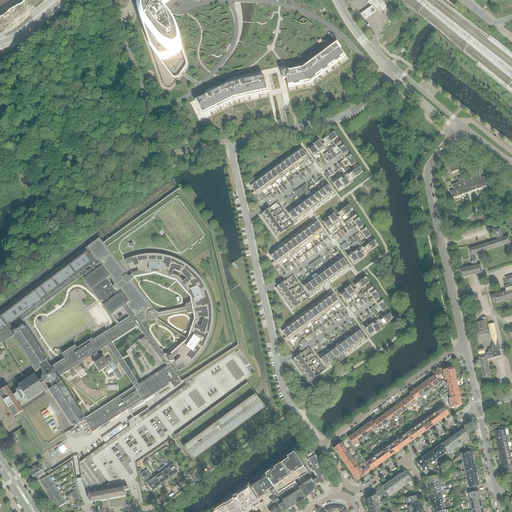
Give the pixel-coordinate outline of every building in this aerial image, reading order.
[(150,47),(158,69),(163,84),(166,86),(169,86),(172,84),(177,78),(181,72),(186,66),(181,51),(181,49),(177,37),(173,26),(172,25),(172,24),(171,23),(171,22),(170,21),(170,20),(169,19),(163,10),(162,9),(161,9),(160,8),(160,7),(162,5),(163,4),(167,0),(134,0),(134,1),(138,11),(143,25),(150,47)] [(386,7),(381,0),(369,0),(367,2),(370,6),(373,6),(376,10),(380,7),(382,10),(386,7)] [(372,8),(360,16),(364,21),(376,14),(372,8)] [(195,100),(190,103),(200,122),(204,120),(211,116),(212,116),(222,111),(223,111),(232,106),(233,106),(235,104),(245,102),(246,102),(256,100),(257,100),(268,97),(272,96),(282,94),(289,92),(306,89),(306,88),(311,87),(315,84),(321,80),(326,76),(331,73),(331,72),(338,67),(349,59),(346,56),(336,42),(335,41),(301,66),(288,69),(287,70),(284,70),(280,71),(279,67),(234,77),(205,91),(207,94),(195,100)] [(143,139),(151,137),(149,131),(141,134),(143,139)] [(325,142),(321,145),(324,149),(328,146),(326,145),(333,140),(337,137),(334,132),(323,140),(325,142)] [(313,144),(319,152),(324,149),(321,145),(318,140),(313,144)] [(340,141),(335,145),(341,152),(340,153),(342,156),(348,152),(340,141)] [(313,144),(307,148),(313,156),(319,152),(313,144)] [(39,156),(40,159),(42,158),(41,157),(47,154),(47,156),(49,155),(48,152),(50,151),(50,150),(48,150),(48,149),(47,149),(46,148),(44,147),(43,147),(41,147),(39,148),(38,149),(38,150),(38,151),(37,153),(38,154),(38,155),(36,156),(37,157),(39,156)] [(299,151),(297,153),(302,160),(307,157),(302,149),(299,151)] [(294,155),(293,156),(298,163),(302,160),(297,153),(297,152),(294,154),(294,155)] [(348,152),(342,156),(344,159),(345,158),(351,166),(356,162),(348,152)] [(290,158),(288,159),(293,167),(298,163),(293,156),(292,156),(289,158),(290,158)] [(454,162),(449,165),(452,173),(459,170),(462,177),(458,179),(460,182),(452,185),(454,190),(451,192),(451,193),(453,198),(489,185),(486,176),(481,178),(479,171),(473,173),(469,164),(466,166),(463,159),(460,161),(458,157),(453,159),(454,162)] [(285,161),(283,163),(289,170),(293,167),(288,159),(285,161)] [(280,165),(279,166),(284,173),(289,170),(283,163),(283,162),(280,164),(280,165)] [(276,168),(274,169),(279,177),(284,173),(279,166),(278,166),(275,168),(276,168)] [(347,173),(344,175),(346,179),(350,177),(352,180),(363,172),(359,167),(355,170),(348,174),(347,173)] [(271,172),(269,173),(275,180),(279,177),(274,169),(271,171),(271,172)] [(267,175),(265,176),(270,184),(275,180),(269,173),(269,172),(266,174),(267,175)] [(344,175),(338,179),(344,188),(345,188),(344,187),(349,184),(346,179),(344,175)] [(262,178),(260,180),(266,187),(270,184),(265,176),(264,176),(262,178)] [(257,182),(256,183),(261,190),(266,187),(260,180),(260,179),(257,181),(257,182)] [(338,179),(333,183),(339,191),(344,187),(344,188),(338,179)] [(255,182),(251,186),(255,191),(252,193),(259,203),(262,201),(257,193),(261,190),(256,183),(255,182)] [(328,185),(323,189),(328,196),(330,195),(331,195),(333,193),(328,185)] [(323,189),(318,192),(323,200),(325,198),(326,199),(328,196),(323,189)] [(318,192),(313,196),(318,203),(320,202),(321,202),(324,200),(323,200),(318,192)] [(313,196),(308,199),(314,207),(316,205),(316,206),(319,203),(318,203),(313,196)] [(308,199),(303,203),(309,210),(311,209),(314,207),(308,199)] [(303,203),(298,206),(304,214),(306,212),(306,213),(309,211),(309,210),(303,203)] [(340,215),(336,218),(339,222),(343,219),(342,218),(348,213),(352,210),(349,205),(338,213),(340,215)] [(298,206),(294,210),(299,217),(301,216),(304,214),(298,206)] [(262,213),(260,214),(262,216),(263,215),(265,218),(273,212),(269,208),(265,211),(262,213)] [(294,210),(289,213),(295,223),(298,221),(297,219),(299,218),(299,217),(294,210)] [(265,218),(264,219),(265,221),(267,220),(268,222),(276,217),(273,212),(265,218)] [(328,217),(334,226),(339,222),(336,218),(333,214),(328,217)] [(356,214),(351,218),(356,226),(355,227),(357,230),(363,225),(356,214)] [(268,222),(267,223),(268,225),(270,224),(271,227),(279,221),(276,217),(268,222)] [(328,218),(323,222),(328,230),(334,226),(328,217),(328,218)] [(271,227),(270,228),(272,230),(273,229),(274,231),(282,225),(279,221),(271,227)] [(314,225),(312,226),(318,233),(322,230),(317,223),(316,222),(314,224),(314,225)] [(274,231),(273,232),(275,234),(276,233),(278,235),(286,230),(282,225),(274,231)] [(309,228),(308,229),(313,237),(318,233),(312,226),(312,225),(309,228)] [(363,225),(357,230),(359,232),(360,231),(366,239),(371,235),(363,225)] [(491,234),(492,237),(493,237),(496,238),(496,240),(469,249),(471,255),(472,261),(470,262),(471,264),(473,263),(474,266),(459,269),(461,278),(482,273),(480,265),(477,265),(474,254),(504,244),(502,238),(499,228),(493,230),(493,231),(492,234),(491,234)] [(305,231),(303,233),(308,240),(313,237),(308,229),(307,229),(304,231),(305,231)] [(300,235),(298,236),(304,243),(308,240),(303,233),(303,232),(300,234),(300,235)] [(296,238),(294,239),(299,247),(304,243),(298,236),(298,235),(295,238),(296,238)] [(508,236),(502,238),(504,244),(510,243),(511,247),(507,249),(511,257),(511,256),(511,242),(510,243),(508,236)] [(21,399),(22,401),(24,401),(27,399),(28,402),(45,391),(40,384),(44,382),(45,383),(50,384),(53,388),(49,390),(72,426),(74,425),(75,427),(70,431),(71,433),(75,431),(77,434),(88,426),(92,432),(127,410),(143,400),(144,401),(169,384),(168,383),(178,376),(176,373),(175,370),(170,364),(169,361),(174,362),(179,371),(182,369),(187,366),(191,363),(195,359),(199,355),(202,351),(205,346),(208,341),(210,336),(210,335),(212,329),(213,324),(213,318),(213,313),(213,308),(212,302),(211,297),(210,294),(208,289),(205,284),(202,280),(199,275),(195,271),(191,268),(186,264),(182,262),(178,259),(172,257),(167,256),(162,254),(156,254),(151,254),(145,254),(140,255),(135,256),(130,258),(125,260),(133,277),(129,278),(118,263),(111,254),(106,247),(104,244),(100,239),(99,238),(87,247),(0,312),(0,344),(13,336),(36,371),(40,369),(43,372),(42,378),(42,379),(38,381),(34,375),(18,385),(19,388),(16,389),(16,392),(17,393),(13,395),(7,386),(0,390),(0,394),(4,400),(3,401),(8,408),(9,407),(14,416),(23,411),(17,402),(21,399)] [(291,241),(289,243),(295,250),(299,247),(294,239),(293,239),(291,241)] [(362,246),(359,249),(362,253),(365,250),(367,253),(378,245),(374,240),(370,243),(363,248),(362,246)] [(286,245),(285,246),(290,253),(295,250),(289,243),(289,242),(286,244),(286,245)] [(282,248),(280,249),(285,257),(290,253),(285,246),(284,246),(281,248),(282,248)] [(277,251),(275,253),(281,260),(285,257),(280,249),(277,251)] [(359,249),(353,253),(360,261),(359,260),(365,257),(362,253),(359,249)] [(275,252),(270,256),(274,261),(272,263),(279,273),(282,271),(276,263),(281,260),(275,253),(275,252)] [(353,253),(348,257),(354,265),(359,261),(360,261),(353,253)] [(343,258),(338,262),(343,269),(345,268),(346,268),(349,266),(343,258)] [(338,262),(333,265),(338,273),(340,271),(341,272),(344,270),(343,269),(338,262)] [(333,265),(328,269),(334,276),(336,275),(339,273),(338,273),(333,265)] [(328,269),(323,272),(329,280),(331,278),(331,279),(334,277),(334,276),(328,269)] [(323,272),(318,276),(324,283),(326,282),(329,280),(323,272)] [(511,275),(506,277),(507,283),(509,283),(510,285),(505,286),(507,291),(491,295),(492,301),(495,300),(496,303),(506,300),(506,302),(510,301),(509,299),(511,298),(511,275)] [(318,276),(314,279),(319,287),(321,286),(324,284),(324,283),(318,276)] [(356,294),(359,291),(358,290),(365,285),(369,282),(365,277),(355,285),(356,288),(353,290),(356,294)] [(314,279),(309,283),(314,290),(316,289),(319,287),(314,279)] [(277,286),(275,287),(277,290),(278,289),(280,291),(288,285),(284,281),(280,284),(277,286)] [(309,283),(304,287),(310,296),(313,294),(312,293),(314,291),(314,290),(309,283)] [(280,291),(279,292),(280,294),(282,293),(283,295),(291,290),(288,285),(280,291)] [(356,294),(353,290),(350,286),(345,290),(345,289),(344,289),(351,298),(356,294)] [(373,302),(380,297),(372,286),(367,290),(373,298),(371,299),(373,302)] [(351,298),(344,289),(344,290),(345,290),(339,294),(345,302),(351,298)] [(283,295),(282,296),(283,299),(285,298),(286,300),(294,294),(291,290),(283,295)] [(286,300),(285,301),(287,303),(288,302),(290,304),(297,299),(294,294),(286,300)] [(329,298),(334,306),(339,302),(333,294),(330,296),(331,297),(329,298)] [(388,308),(380,297),(373,302),(375,305),(377,304),(383,311),(388,308)] [(334,306),(329,298),(328,298),(326,300),(324,301),(330,309),(334,306)] [(290,304),(288,305),(290,307),(291,306),(293,309),(301,303),(297,299),(290,304)] [(325,312),(330,309),(324,301),(321,303),(321,304),(320,305),(325,312)] [(320,316),(325,312),(320,305),(319,304),(316,306),(317,307),(315,308),(320,316)] [(316,319),(320,316),(315,308),(312,310),(310,312),(316,319)] [(306,315),(311,322),(316,319),(310,312),(310,311),(307,313),(308,314),(306,315)] [(379,318),(375,321),(378,325),(382,322),(383,325),(394,317),(391,312),(387,315),(380,320),(379,318)] [(301,318),(306,326),(311,322),(306,315),(305,314),(303,316),(303,317),(301,318)] [(479,357),(484,379),(491,377),(488,362),(489,362),(488,360),(502,356),(500,350),(501,350),(497,337),(497,335),(494,324),(488,326),(489,330),(487,330),(485,321),(486,321),(485,316),(481,317),(482,321),(477,322),(479,333),(482,332),(482,333),(490,334),(492,334),(492,336),(493,338),(493,339),(490,350),(489,349),(488,353),(485,354),(484,349),(478,350),(479,355),(480,355),(480,356),(479,357)] [(301,318),(298,320),(297,322),(302,329),(306,326),(301,318)] [(302,329),(297,322),(296,321),(293,323),(294,324),(292,325),(297,332),(302,329)] [(378,325),(375,321),(370,325),(376,333),(381,329),(378,325)] [(297,332),(292,325),(292,324),(289,326),(289,327),(287,328),(293,336),(297,332)] [(376,333),(370,325),(365,329),(370,337),(376,333)] [(293,336),(287,328),(282,331),(286,337),(284,339),(290,348),(294,346),(288,339),(293,336)] [(354,334),(360,342),(362,340),(365,338),(359,330),(354,334)] [(355,345),(357,344),(360,342),(354,334),(350,337),(355,345)] [(345,341),(350,349),(352,347),(355,345),(350,337),(345,341)] [(345,352),(347,351),(348,351),(350,349),(345,341),(340,345),(345,352)] [(335,348),(340,356),(342,354),(343,355),(346,352),(345,352),(340,345),(335,348)] [(336,359),(338,358),(341,356),(340,356),(335,348),(330,352),(336,359)] [(336,359),(330,352),(325,355),(331,363),(333,361),(333,362),(336,359)] [(301,353),(296,356),(293,359),(292,360),(294,362),(295,361),(297,363),(304,358),(301,353)] [(331,363),(325,355),(320,359),(327,368),(330,366),(328,365),(331,363)] [(308,362),(304,358),(297,363),(295,364),(297,366),(298,365),(300,368),(308,362)] [(308,362),(300,368),(298,369),(300,371),(301,370),(303,372),(311,366),(308,362)] [(306,376),(314,371),(311,366),(303,372),(302,373),(303,375),(305,374),(306,376)] [(455,378),(453,369),(451,370),(451,368),(446,369),(445,368),(434,375),(436,378),(443,372),(445,380),(455,378)] [(314,371),(306,376),(305,377),(306,380),(308,379),(310,381),(317,375),(314,371)] [(433,376),(429,379),(434,387),(439,384),(433,376)] [(445,380),(447,389),(457,387),(455,378),(445,380)] [(429,379),(424,383),(429,391),(434,387),(429,379)] [(424,383),(419,386),(425,394),(429,391),(424,383)] [(419,386),(414,390),(420,398),(425,394),(419,386)] [(459,396),(457,387),(447,389),(449,398),(459,396)] [(410,393),(411,395),(415,401),(420,398),(414,390),(410,393)] [(203,452),(210,448),(265,407),(263,405),(255,394),(205,431),(183,447),(191,458),(193,460),(203,452)] [(411,395),(406,398),(411,406),(416,402),(415,401),(411,395)] [(445,400),(442,396),(441,397),(440,397),(438,398),(445,407),(448,405),(446,404),(443,401),(445,400)] [(461,404),(459,396),(449,398),(451,408),(459,406),(459,405),(461,404)] [(406,398),(401,402),(406,409),(411,406),(406,398)] [(401,402),(397,405),(402,412),(406,409),(401,402)] [(397,405),(392,409),(397,416),(402,412),(397,405)] [(441,420),(449,414),(442,406),(435,412),(441,420)] [(392,409),(387,412),(393,419),(397,416),(392,409)] [(387,412),(383,416),(388,423),(393,419),(387,412)] [(435,412),(427,417),(433,426),(441,420),(435,412)] [(383,416),(378,419),(383,426),(388,423),(383,416)] [(427,417),(419,423),(425,431),(433,426),(427,417)] [(373,423),(377,429),(378,430),(383,426),(378,419),(373,423)] [(373,432),(377,429),(373,423),(372,421),(367,424),(373,432)] [(419,423),(412,428),(418,437),(425,431),(419,423)] [(107,435),(109,437),(104,441),(105,443),(128,427),(126,424),(123,427),(121,424),(107,435)] [(367,424),(362,428),(368,435),(373,432),(367,424)] [(362,428),(358,431),(363,439),(368,435),(362,428)] [(410,442),(418,437),(412,428),(404,434),(410,442)] [(452,437),(458,446),(469,438),(466,434),(467,434),(464,429),(463,430),(462,429),(452,437)] [(505,429),(495,431),(497,437),(507,435),(505,429)] [(359,442),(363,439),(358,431),(353,435),(359,442)] [(410,442),(404,434),(396,440),(402,448),(410,442)] [(354,446),(359,442),(353,435),(348,438),(354,446)] [(507,435),(497,437),(498,443),(508,441),(507,435)] [(445,442),(441,445),(447,453),(458,446),(452,437),(445,442)] [(396,440),(389,445),(395,454),(402,448),(396,440)] [(508,441),(498,443),(499,449),(509,447),(508,441)] [(334,450),(339,456),(348,450),(342,443),(335,448),(334,450)] [(54,449),(58,456),(67,450),(64,444),(54,449)] [(441,444),(434,449),(440,457),(447,453),(441,445),(441,444)] [(389,445),(381,451),(387,459),(395,454),(389,445)] [(319,463),(308,448),(301,452),(307,461),(308,461),(312,467),(311,468),(310,470),(312,472),(313,472),(317,478),(313,481),(316,485),(319,483),(320,485),(328,481),(317,464),(319,463)] [(434,449),(428,454),(434,462),(440,457),(434,449)] [(353,458),(348,450),(339,456),(345,464),(353,458)] [(379,465),(387,459),(381,451),(373,456),(379,465)] [(472,456),(473,456),(472,452),(461,454),(465,471),(475,468),(474,464),(472,456)] [(510,453),(500,455),(502,461),(511,459),(510,453)] [(303,466),(294,454),(264,474),(273,487),(281,481),(283,479),(283,480),(294,473),(294,472),(296,471),(303,466)] [(427,467),(434,462),(428,454),(421,458),(423,460),(417,464),(423,472),(428,468),(427,467)] [(372,470),(379,465),(373,456),(365,462),(372,470)] [(359,466),(353,458),(345,464),(350,472),(359,466)] [(365,468),(362,471),(365,475),(370,471),(361,458),(359,459),(362,463),(362,464),(365,468)] [(167,465),(174,475),(179,472),(174,466),(176,464),(173,460),(167,465)] [(28,471),(36,482),(46,475),(39,464),(32,468),(28,471)] [(511,470),(511,464),(503,467),(504,473),(511,470)] [(170,478),(174,475),(167,465),(165,466),(167,468),(164,470),(170,478)] [(293,483),(295,482),(294,480),(297,478),(301,484),(311,477),(303,466),(296,471),(294,472),(294,473),(283,480),(283,479),(281,481),(273,487),(277,493),(293,483)] [(365,475),(362,471),(359,466),(350,472),(356,480),(358,480),(365,475)] [(158,471),(166,482),(170,478),(164,470),(164,471),(162,468),(158,471)] [(476,473),(475,468),(465,471),(467,479),(464,480),(465,484),(468,483),(469,488),(470,487),(470,490),(477,488),(477,486),(479,485),(478,481),(477,481),(476,473)] [(157,488),(161,485),(155,477),(154,478),(147,469),(145,471),(157,488)] [(153,491),(157,488),(145,471),(142,473),(147,480),(145,481),(148,485),(145,487),(149,491),(151,489),(153,491)] [(155,477),(161,485),(166,482),(158,471),(157,472),(158,475),(155,477)] [(411,481),(405,472),(400,475),(407,484),(411,481)] [(431,477),(427,478),(428,483),(438,481),(437,475),(435,476),(434,473),(433,472),(431,474),(431,477)] [(40,481),(43,486),(54,479),(53,477),(51,479),(50,477),(52,475),(51,474),(40,481)] [(255,484),(251,487),(259,498),(266,493),(265,492),(272,487),(265,475),(254,483),(255,484)] [(389,497),(407,484),(400,475),(382,487),(386,493),(389,497)] [(318,489),(316,485),(313,481),(311,478),(303,484),(308,492),(313,489),(315,491),(318,489)] [(441,481),(438,481),(428,483),(430,489),(440,487),(439,483),(444,482),(444,478),(441,479),(441,481)] [(43,486),(46,490),(57,483),(56,481),(53,483),(53,482),(55,480),(54,479),(43,486)] [(46,490),(49,495),(60,488),(59,486),(56,488),(55,486),(58,484),(57,483),(46,490)] [(296,485),(295,483),(292,484),(293,485),(286,490),(287,492),(294,487),(294,486),(296,485)] [(126,496),(125,490),(128,489),(128,487),(124,487),(107,490),(88,494),(90,503),(126,496)] [(376,495),(378,496),(382,495),(386,493),(382,487),(375,493),(376,495)] [(440,487),(430,489),(431,495),(441,493),(440,487)] [(49,495),(51,499),(63,492),(62,490),(59,492),(58,491),(61,489),(60,488),(49,495)] [(472,510),(482,508),(481,504),(479,495),(480,495),(479,491),(478,491),(477,488),(470,490),(471,493),(468,493),(472,510)] [(225,505),(216,511),(247,511),(257,505),(247,489),(236,496),(237,498),(231,501),(232,502),(226,506),(225,505)] [(70,494),(74,501),(80,497),(77,490),(70,494)] [(299,490),(294,493),(300,501),(305,498),(299,490)] [(63,492),(51,499),(54,504),(65,497),(64,495),(62,497),(61,495),(64,493),(63,492)] [(293,506),(295,504),(300,501),(294,493),(287,498),(293,506)] [(406,496),(407,504),(417,502),(416,495),(414,496),(414,493),(408,494),(406,496)] [(431,495),(432,501),(442,499),(441,493),(431,495)] [(368,505),(377,502),(380,502),(378,496),(376,495),(369,497),(370,498),(366,499),(368,505)] [(65,497),(54,504),(57,508),(69,501),(68,499),(65,501),(64,500),(66,498),(65,497)] [(282,501),(283,502),(288,509),(293,506),(287,498),(282,501)] [(274,501),(277,505),(282,511),(284,511),(288,510),(288,509),(283,502),(281,504),(277,499),(274,501)] [(432,501),(434,507),(443,505),(442,499),(432,501)] [(369,511),(378,511),(379,511),(377,502),(368,505),(369,511)]
